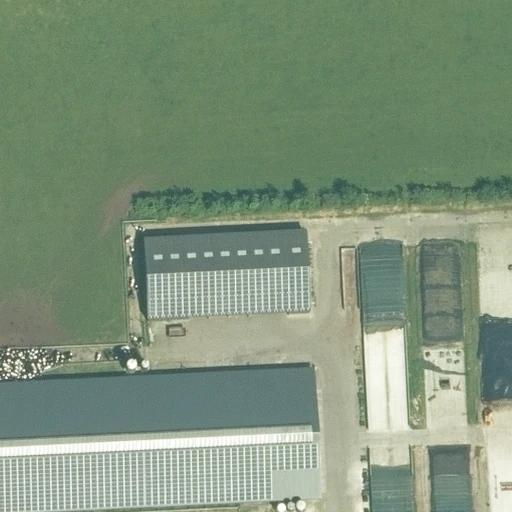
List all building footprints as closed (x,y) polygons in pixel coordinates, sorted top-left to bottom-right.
[(147,324),(168,323),(164,243),(143,245),(147,324)] [(366,433),(411,431),(402,265),(358,267),(366,433)] [(466,379),(464,340),(426,342),(428,381),(466,379)] [(311,377),(0,392),(0,511),(64,511),(317,500),(311,377)] [(367,446),(369,511),(413,511),(410,444),(367,446)]
